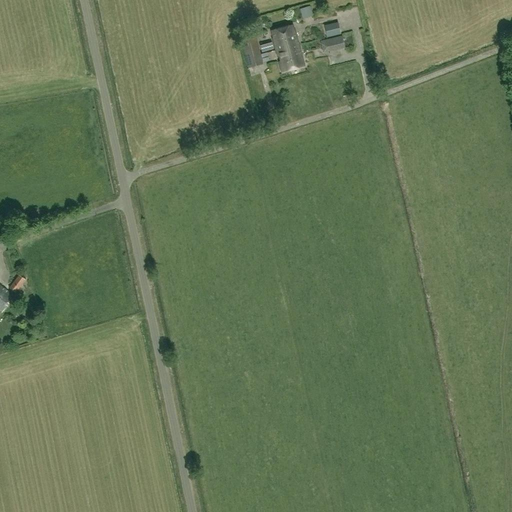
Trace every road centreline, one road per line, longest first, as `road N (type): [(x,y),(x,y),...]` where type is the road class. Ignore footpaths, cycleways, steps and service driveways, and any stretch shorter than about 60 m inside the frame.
road 1 (unclassified): [(195,511),(81,0)]
road 2 (unknown): [(119,172),(388,88),(511,35)]
